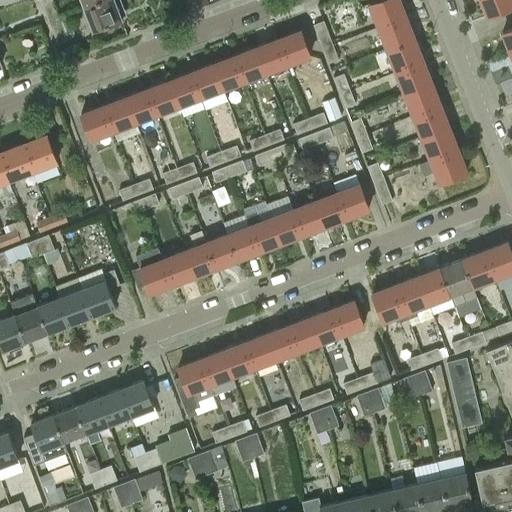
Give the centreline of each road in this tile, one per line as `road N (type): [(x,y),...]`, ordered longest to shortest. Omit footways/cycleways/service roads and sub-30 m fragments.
road 1 (residential): [(0,391),(511,200)]
road 2 (residential): [(0,110),(289,0)]
road 3 (residential): [(511,180),(443,0)]
